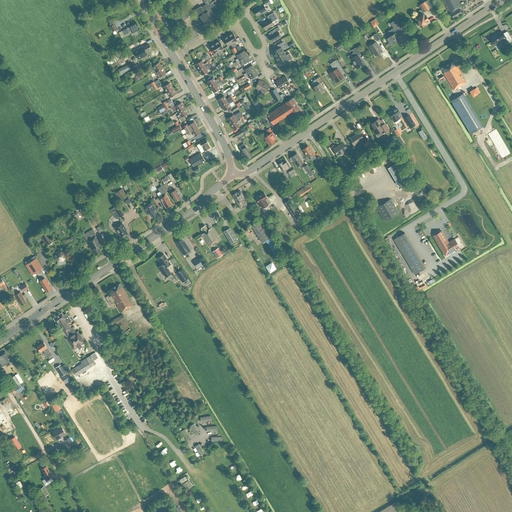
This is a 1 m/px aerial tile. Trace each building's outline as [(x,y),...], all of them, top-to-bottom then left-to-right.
[(209,13),(214,9),(214,10),(221,6),(220,4),(227,0),(226,0),(203,0),(206,5),(202,8),(200,6),(193,10),(197,17),(200,16),(205,25),(213,20),(209,13)] [(458,8),(461,6),(457,0),(442,0),(453,18),(461,13),(458,8)] [(263,13),(267,11),(263,4),(253,10),(257,16),(263,12),(263,13)] [(425,24),(428,22),(426,19),(427,18),(426,15),(425,16),(423,13),(421,10),(417,12),(419,15),(419,16),(415,18),(418,23),(415,24),(418,28),(420,26),(421,27),(425,24)] [(272,22),(277,19),(273,12),(267,16),(269,19),(261,23),(265,30),(274,24),(272,22)] [(391,35),(389,37),(386,39),(390,45),(394,43),(399,40),(395,34),(401,30),(395,21),(391,23),(395,28),(389,32),(391,35)] [(134,35),(135,35),(137,34),(138,33),(136,31),(140,29),(136,22),(129,26),(129,27),(122,31),(125,36),(132,32),(132,33),(133,33),(134,35)] [(278,31),(280,30),(278,27),(273,30),(275,33),(269,36),(272,42),(281,37),(278,31)] [(508,42),(511,39),(507,31),(503,33),(502,32),(495,36),(495,34),(489,38),(494,45),(506,38),(508,42)] [(228,35),(234,47),(236,46),(234,42),(237,40),(233,33),(228,35)] [(234,47),(228,35),(223,38),(228,46),(231,44),(233,48),(234,47)] [(214,43),(221,55),(222,54),(220,50),(223,48),(219,41),(214,43)] [(375,56),(382,51),(376,41),(369,46),(375,56)] [(275,57),(284,52),(282,49),(286,47),(283,42),(277,45),(279,48),(272,52),(275,57)] [(221,55),(214,43),(209,46),(214,54),(217,52),(219,56),(221,55)] [(140,55),(144,53),(151,49),(149,44),(141,48),(137,50),(136,51),(133,46),(129,49),(134,57),(137,55),(138,55),(140,55)] [(352,50),(354,52),(350,54),(352,57),(350,59),(357,68),(363,64),(359,59),(360,58),(357,55),(361,53),(357,46),(352,50)] [(236,61),(247,55),(244,50),(236,55),(238,58),(235,60),(236,61)] [(284,52),(275,57),(278,62),(285,58),(287,61),(292,58),(289,53),(286,55),(284,52)] [(247,55),(236,61),(237,63),(240,62),(242,65),(250,60),(247,55)] [(201,60),(195,64),(198,69),(205,66),(207,64),(206,62),(204,64),(201,60)] [(336,82),(343,77),(339,71),(342,69),(336,60),(330,64),(334,70),(329,73),(336,82)] [(290,65),(288,66),(290,71),(300,65),(298,61),(291,66),(290,65)] [(443,73),(453,90),(466,82),(453,61),(441,68),(444,73),(443,73)] [(145,68),(145,67),(150,65),(149,62),(144,65),(143,64),(138,67),(140,72),(144,70),(143,69),(145,68)] [(162,67),(159,62),(153,66),(155,69),(151,71),(153,73),(162,67)] [(205,66),(198,69),(202,75),(208,71),(207,69),(210,67),(208,63),(207,64),(205,66)] [(129,64),(118,70),(120,74),(132,69),(129,64)] [(245,76),(255,70),(252,65),(244,69),(246,72),(244,74),(245,76)] [(307,74),(312,71),(311,70),(313,69),(311,65),(304,70),(307,74)] [(153,73),(151,74),(153,76),(157,74),(159,77),(165,73),(162,67),(153,73)] [(255,70),(245,76),(246,77),(248,76),(250,79),(258,75),(255,70)] [(285,76),(280,78),(287,89),(288,88),(287,85),(290,83),(285,76)] [(315,80),(312,82),(314,86),(314,87),(318,94),(324,90),(319,83),(323,81),(319,76),(314,80),(315,80)] [(482,76),(477,81),(485,90),(490,86),(482,76)] [(207,81),(210,87),(217,83),(219,81),(218,78),(215,80),(213,77),(207,81)] [(280,78),(275,81),(280,89),(281,89),(282,88),(286,95),(289,93),(287,89),(280,78)] [(259,93),(264,82),(259,80),(255,88),(258,90),(257,92),(259,93)] [(217,83),(210,87),(213,92),(220,89),(218,86),(222,84),(220,81),(219,81),(217,83)] [(169,82),(163,86),(166,92),(173,88),(169,82)] [(264,82),(259,93),(260,94),(262,91),(265,93),(269,85),(264,82)] [(221,105),(234,97),(234,98),(236,97),(234,94),(234,95),(232,91),(234,90),(233,87),(231,88),(230,88),(226,91),(228,94),(229,96),(229,97),(226,99),(224,96),(218,99),(221,105)] [(166,92),(164,93),(166,98),(169,96),(169,97),(176,94),(173,88),(166,92)] [(276,102),(281,99),(275,89),(270,92),(276,102)] [(483,126),(464,93),(463,93),(451,100),(470,133),(470,134),(483,126)] [(244,97),(245,98),(240,101),(242,105),(248,101),(245,96),(244,97)] [(236,101),(234,98),(234,97),(221,105),(224,110),(233,105),(231,103),(236,101)] [(266,119),(268,121),(270,119),(273,124),(292,112),(298,108),(295,102),(297,101),(294,97),(292,98),(286,102),(268,114),(267,113),(264,115),(266,119)] [(170,98),(162,103),(164,106),(166,110),(169,108),(167,105),(167,104),(172,101),(170,98)] [(176,109),(178,112),(184,108),(181,102),(175,106),(172,108),(174,110),(176,109)] [(393,110),(388,113),(394,122),(402,116),(396,107),(393,109),(393,110)] [(184,108),(178,112),(180,115),(178,116),(179,118),(181,117),(188,113),(184,108)] [(234,115),(227,118),(230,124),(233,122),(237,120),(236,120),(240,118),(243,116),(240,112),(234,115)] [(260,123),(266,119),(264,115),(258,119),(256,121),(258,124),(260,122),(260,123)] [(408,115),(403,118),(409,128),(415,124),(408,115)] [(233,122),(230,124),(233,130),(239,126),(237,122),(240,121),(240,120),(241,119),(240,118),(236,120),(237,120),(233,122)] [(385,123),(382,125),(379,119),(372,124),(375,128),(372,130),(375,134),(381,130),(383,133),(389,129),(385,123)] [(187,123),(183,126),(187,133),(191,131),(197,127),(194,121),(188,125),(187,123)] [(173,133),(181,128),(179,125),(171,129),(173,133)] [(241,130),(236,133),(238,137),(244,134),(243,132),(249,129),(247,126),(241,130)] [(191,131),(187,133),(189,135),(192,133),(194,136),(201,132),(197,127),(191,131)] [(274,141),(276,139),(269,128),(266,130),(269,134),(264,137),(269,144),(274,141)] [(354,145),(364,139),(359,132),(349,138),(354,145)] [(505,158),(511,152),(511,146),(503,134),(496,138),(494,134),(490,136),(505,158)] [(208,143),(208,141),(207,140),(206,139),(200,143),(202,146),(200,148),(202,152),(205,151),(210,148),(207,143),(208,143)] [(344,153),(348,150),(343,142),(333,149),(337,155),(343,152),(344,153)] [(247,159),(252,156),(244,143),(239,146),(247,159)] [(307,157),(309,155),(312,160),(316,157),(313,153),(313,152),(311,150),(308,146),(303,149),(305,152),(304,153),(307,157)] [(297,166),(303,162),(297,153),(291,157),(291,158),(290,158),(292,161),(293,161),(297,166)] [(193,167),(199,164),(205,160),(201,154),(190,161),(193,167)] [(316,159),(320,165),(324,163),(319,156),(316,159)] [(283,172),(290,167),(286,160),(283,163),(282,162),(278,164),(283,172)] [(392,175),(401,169),(397,162),(388,168),(392,175)] [(309,176),(313,173),(307,164),(304,167),(309,176)] [(404,183),(407,189),(416,185),(413,179),(404,183)] [(296,192),(299,196),(312,188),(309,184),(296,192)] [(158,188),(162,195),(159,197),(162,201),(163,204),(164,204),(166,208),(171,204),(169,201),(170,200),(165,193),(167,192),(162,185),(158,188)] [(122,188),(114,193),(120,201),(127,196),(122,188)] [(175,201),(180,198),(175,189),(173,191),(171,188),(168,189),(170,193),(175,201)] [(241,209),(248,205),(246,200),(245,201),(243,197),(244,196),(240,191),(237,193),(236,192),(235,192),(234,193),(233,194),(233,195),(237,201),(236,201),(238,204),(239,206),(241,209)] [(264,193),(256,198),(259,203),(262,208),(270,203),(267,198),(264,193)] [(385,221),(399,213),(390,199),(377,207),(385,221)] [(301,216),(290,200),(285,203),(295,220),(301,216)] [(155,214),(156,213),(154,210),(155,209),(150,201),(142,207),(147,215),(150,213),(153,217),(156,215),(155,214)] [(115,212),(119,218),(123,215),(120,209),(115,212)] [(271,237),(260,220),(251,226),(262,243),(271,237)] [(119,233),(121,237),(128,233),(125,229),(126,229),(122,222),(114,227),(118,234),(119,233)] [(210,247),(219,240),(211,228),(208,230),(205,225),(201,228),(202,229),(201,230),(203,233),(202,234),(210,247)] [(235,240),(227,228),(221,232),(229,244),(235,240)] [(99,246),(102,244),(93,229),(83,235),(92,250),(95,255),(101,251),(99,246)] [(459,247),(454,238),(448,242),(441,230),(433,235),(445,256),(459,247)] [(49,236),(51,235),(48,232),(42,235),(44,238),(43,239),(45,242),(45,241),(48,245),(53,242),(49,236)] [(101,232),(97,235),(103,243),(107,240),(101,232)] [(393,239),(414,274),(425,267),(405,232),(393,239)] [(283,246),(279,233),(273,236),(278,251),(282,249),(281,247),(283,246)] [(182,239),(176,242),(179,246),(178,246),(183,254),(190,250),(185,242),(184,242),(182,239)] [(217,258),(222,254),(218,248),(213,251),(217,258)] [(66,261),(64,259),(65,256),(64,253),(62,251),(60,250),(57,251),(55,253),(54,256),(55,259),(57,261),(58,261),(57,264),(60,265),(64,264),(66,261)] [(165,276),(172,272),(168,266),(171,264),(164,253),(158,257),(163,263),(159,266),(165,276)] [(199,257),(193,261),(197,268),(203,264),(199,257)] [(36,258),(25,264),(30,272),(32,275),(33,275),(35,273),(43,268),(40,264),(39,261),(36,258)] [(188,278),(194,275),(189,264),(183,268),(188,278)] [(176,273),(182,282),(188,278),(182,269),(176,273)] [(51,273),(45,277),(51,288),(57,284),(51,273)] [(0,286),(2,285),(6,291),(8,289),(5,283),(1,277),(0,277),(0,286)] [(44,278),(40,281),(47,291),(51,288),(49,284),(48,282),(47,282),(44,278)] [(23,291),(28,288),(26,283),(20,286),(23,291)] [(121,312),(133,305),(120,283),(110,289),(111,291),(109,292),(111,294),(106,297),(109,302),(114,299),(121,312)] [(20,292),(15,295),(19,301),(20,301),(22,305),(26,302),(24,299),(20,292)] [(72,329),(68,322),(71,320),(66,314),(64,315),(62,312),(53,318),(57,324),(58,324),(66,336),(67,336),(68,338),(67,339),(74,349),(78,346),(79,348),(82,346),(81,344),(85,342),(78,331),(76,333),(73,328),(72,329)] [(117,328),(127,322),(122,314),(112,320),(117,328)] [(43,342),(36,346),(40,352),(43,350),(46,355),(49,359),(53,356),(50,352),(51,352),(47,347),(43,342)] [(114,348),(109,352),(113,359),(119,355),(114,348)] [(11,361),(5,351),(0,354),(0,364),(2,367),(6,364),(7,366),(10,364),(9,362),(11,361)] [(81,363),(72,369),(76,376),(82,372),(83,374),(86,371),(86,370),(96,364),(93,360),(90,355),(80,361),(81,363)] [(66,373),(60,364),(56,367),(61,376),(66,373)] [(66,373),(62,376),(66,383),(71,380),(66,373)] [(16,389),(22,386),(15,375),(9,378),(16,389)] [(3,400),(6,405),(12,401),(10,396),(3,400)] [(57,402),(61,409),(66,405),(63,399),(57,402)] [(160,415),(154,419),(159,425),(164,421),(160,415)] [(193,424),(190,426),(195,435),(199,433),(193,424)] [(66,434),(61,426),(52,431),(57,439),(66,434)] [(185,429),(181,431),(186,440),(190,438),(185,429)] [(15,437),(9,440),(15,451),(21,447),(15,437)] [(65,439),(68,445),(73,442),(69,437),(65,439)] [(201,442),(205,452),(209,450),(205,440),(201,442)] [(198,444),(195,446),(200,455),(203,453),(198,444)] [(233,455),(237,452),(232,446),(228,449),(233,455)] [(50,475),(52,474),(50,471),(49,471),(46,466),(41,469),(45,475),(43,476),(46,481),(52,478),(50,475)] [(189,480),(183,483),(186,489),(192,486),(189,480)] [(39,489),(43,496),(48,494),(43,486),(39,489)] [(197,495),(201,501),(206,498),(203,492),(197,495)] [(205,506),(207,510),(214,506),(212,502),(205,506)]
